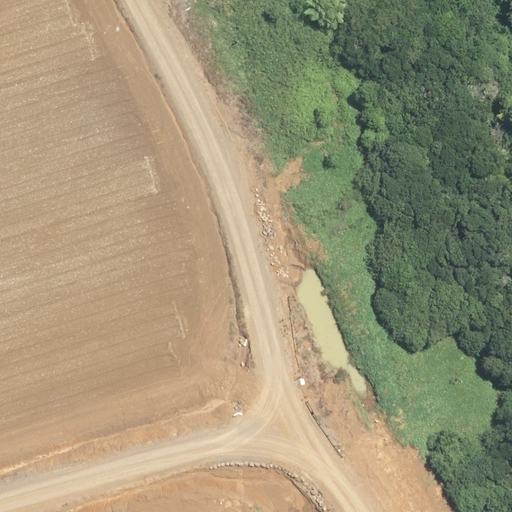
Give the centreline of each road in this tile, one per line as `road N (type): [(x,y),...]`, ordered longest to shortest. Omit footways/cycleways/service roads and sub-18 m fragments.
road 1 (track): [(140,0),(203,144),(274,356),(285,425),(345,511)]
road 2 (track): [(285,425),(0,505)]
